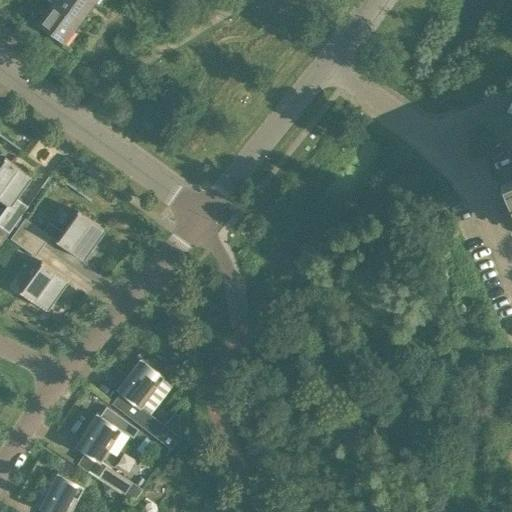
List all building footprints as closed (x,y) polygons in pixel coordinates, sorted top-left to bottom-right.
[(95,2),(91,0),(49,0),(53,3),(79,23),(95,2)] [(53,3),(40,19),(32,12),(20,27),(33,37),(41,26),(64,43),(79,23),(53,3)] [(28,207),(15,197),(30,176),(4,157),(0,162),(0,200),(7,205),(0,214),(0,226),(9,233),(28,207)] [(511,180),(500,186),(511,214),(511,180)] [(56,241),(82,260),(104,229),(77,210),(56,241)] [(24,218),(17,229),(43,247),(50,236),(24,218)] [(0,245),(9,233),(0,226),(0,245)] [(43,247),(17,229),(10,239),(35,257),(43,247)] [(19,291),(45,310),(67,280),(41,261),(19,291)] [(127,383),(120,393),(140,408),(164,377),(140,358),(123,379),(127,383)] [(146,411),(141,417),(136,423),(161,442),(170,430),(146,411)] [(78,449),(84,453),(77,464),(97,478),(106,465),(101,462),(122,430),(96,413),(81,436),(85,438),(78,449)] [(142,489),(106,465),(97,478),(134,501),(142,489)] [(43,510),(45,511),(70,511),(84,487),(56,473),(44,497),(48,499),(43,510)]
